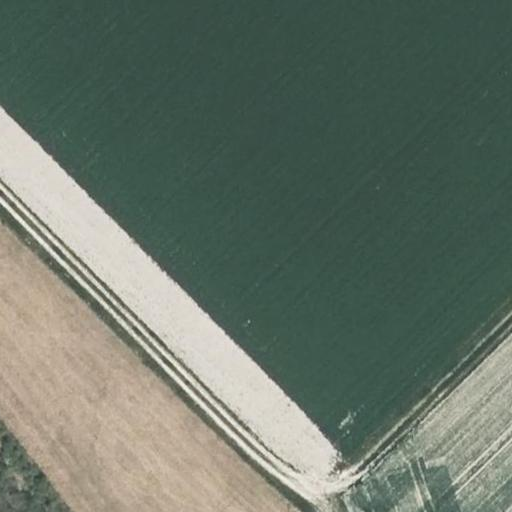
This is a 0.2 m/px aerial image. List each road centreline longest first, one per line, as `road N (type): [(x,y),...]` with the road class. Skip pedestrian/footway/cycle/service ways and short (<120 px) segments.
road 1 (track): [(0,187),(326,511)]
road 2 (track): [(322,506),(511,320)]
